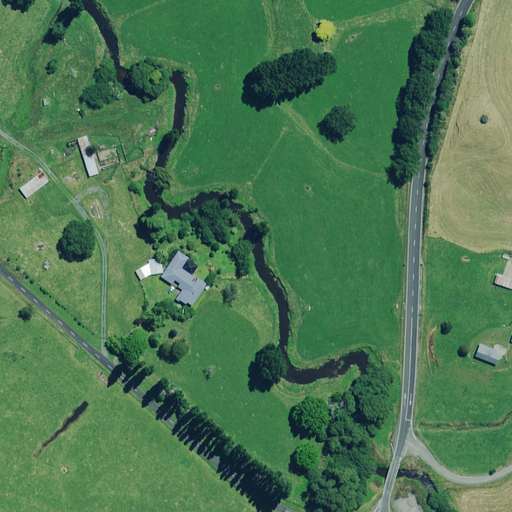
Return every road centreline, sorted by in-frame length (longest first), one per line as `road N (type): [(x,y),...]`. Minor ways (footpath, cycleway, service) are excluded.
road 1 (primary): [(403,436),(421,158),(443,58),(467,0)]
road 2 (unclassified): [(0,268),(245,488),(288,511)]
road 3 (unclassified): [(511,466),(457,482),(425,463),(403,436)]
